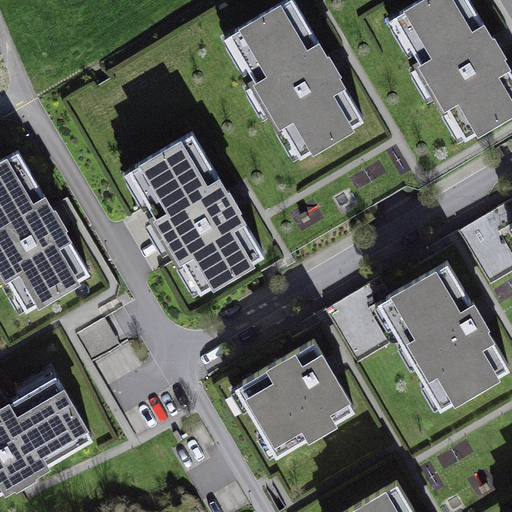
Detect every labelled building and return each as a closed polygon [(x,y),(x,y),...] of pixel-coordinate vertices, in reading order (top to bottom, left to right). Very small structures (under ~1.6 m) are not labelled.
[(293,0),(286,0),(235,30),(256,66),(250,69),(281,121),(287,118),(306,151),(363,117),(293,0)] [(511,71),(469,0),(420,0),(400,12),(421,48),(416,51),(446,103),(452,99),(471,132),(511,107),(511,71)] [(193,132),(135,165),(156,201),(151,204),(182,256),(187,253),(206,286),(264,252),(193,132)] [(18,151),(0,160),(0,262),(7,274),(12,271),(32,304),(89,271),(18,151)] [(448,261),(387,296),(448,401),(509,365),(448,261)] [(373,279),(327,304),(357,359),(391,340),(385,329),(397,323),(373,279)] [(314,339),(243,381),(283,448),(353,407),(314,339)] [(234,399),(246,394),(238,376),(226,381),(234,399)] [(0,490),(92,436),(59,379),(23,400),(19,395),(0,406),(0,490)] [(416,511),(398,480),(343,511),(416,511)]
